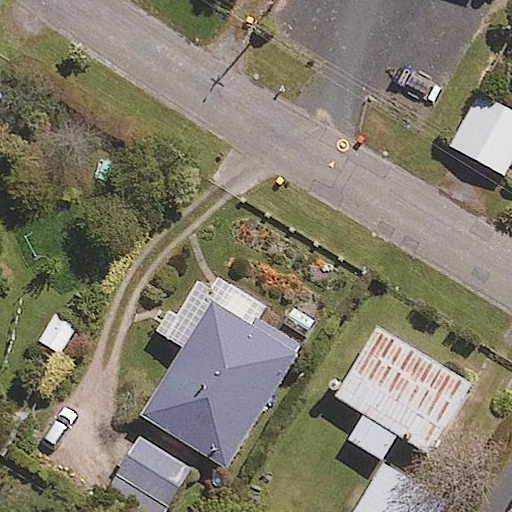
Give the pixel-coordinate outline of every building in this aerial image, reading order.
[(511,166),(511,109),(480,93),(453,146),(508,174),(511,166)] [(218,281),(207,275),(183,314),(173,308),(159,330),(188,347),(146,415),(230,467),(306,346),(270,324),(275,316),(269,313),(273,306),(222,275),(218,281)] [(57,305),(34,336),(60,356),(83,325),(57,305)] [(476,384),(383,328),(342,396),(370,413),(354,440),(386,459),(402,433),(435,453),(476,384)] [(170,511),(196,468),(141,436),(106,497),(130,511),(170,511)] [(443,511),(450,502),(388,464),(358,511),(443,511)]
